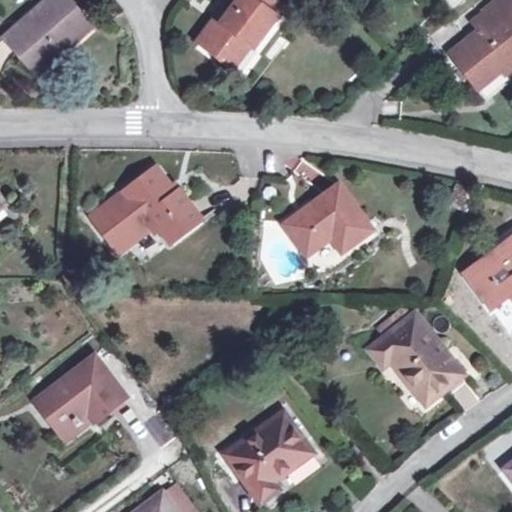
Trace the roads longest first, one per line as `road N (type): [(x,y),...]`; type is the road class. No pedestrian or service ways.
road 1 (residential): [(511,178),(439,157),(151,133)]
road 2 (residential): [(511,394),(450,438),(374,511)]
road 3 (residential): [(151,133),(0,135)]
road 4 (residential): [(141,7),(151,133)]
